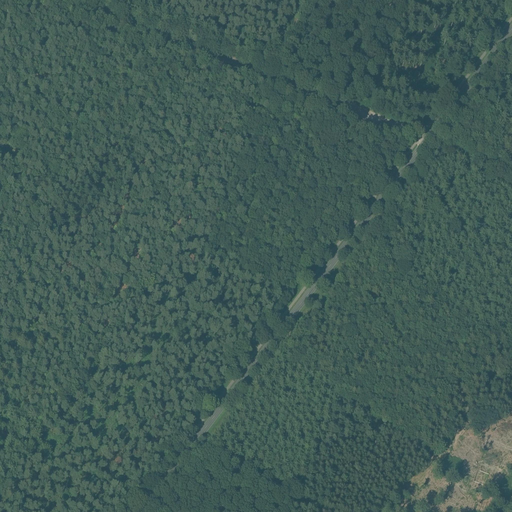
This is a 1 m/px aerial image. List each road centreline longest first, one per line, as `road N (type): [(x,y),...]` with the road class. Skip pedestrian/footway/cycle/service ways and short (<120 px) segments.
road 1 (secondary): [(142,511),(511,25)]
road 2 (track): [(0,491),(178,245),(219,219),(268,75)]
road 3 (track): [(130,22),(0,268)]
road 4 (track): [(511,176),(268,75)]
road 5 (track): [(268,75),(73,0)]
